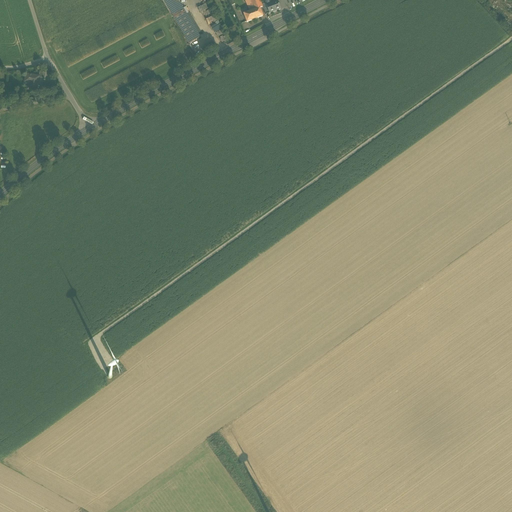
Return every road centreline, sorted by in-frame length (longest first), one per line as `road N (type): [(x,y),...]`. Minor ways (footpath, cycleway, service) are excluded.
road 1 (track): [(106,363),(96,348),(99,335),(511,38)]
road 2 (primary): [(324,0),(91,126)]
